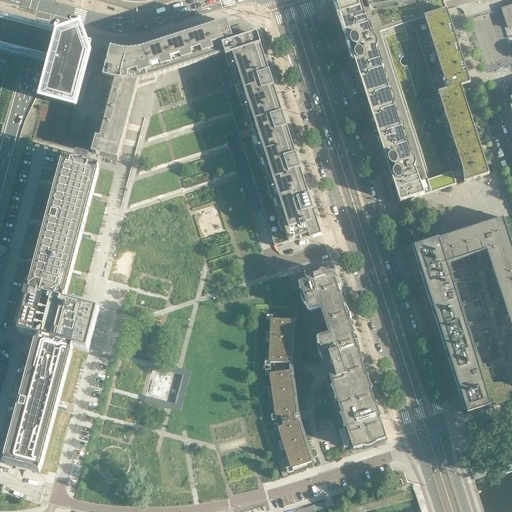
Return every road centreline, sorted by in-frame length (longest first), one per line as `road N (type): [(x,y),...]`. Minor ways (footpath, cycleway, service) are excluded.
road 1 (tertiary): [(273,0),(415,445)]
road 2 (tertiary): [(443,437),(306,0)]
road 3 (residential): [(163,511),(245,500),(415,445)]
road 4 (motorway): [(0,171),(45,6)]
road 5 (secondary): [(45,6),(134,20),(206,0)]
